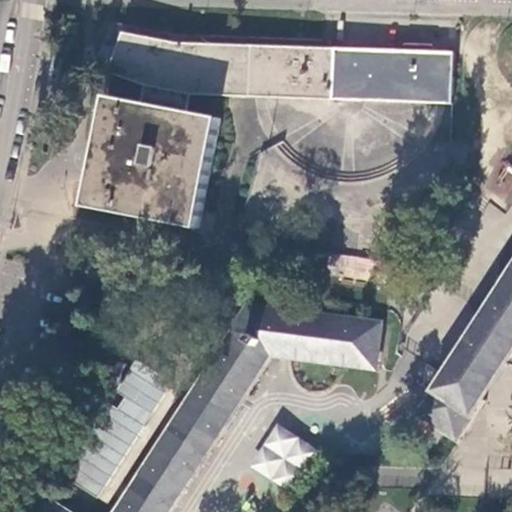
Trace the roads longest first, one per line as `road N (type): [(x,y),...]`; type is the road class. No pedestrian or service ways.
road 1 (residential): [(511,7),(266,0)]
road 2 (residential): [(0,173),(34,0)]
